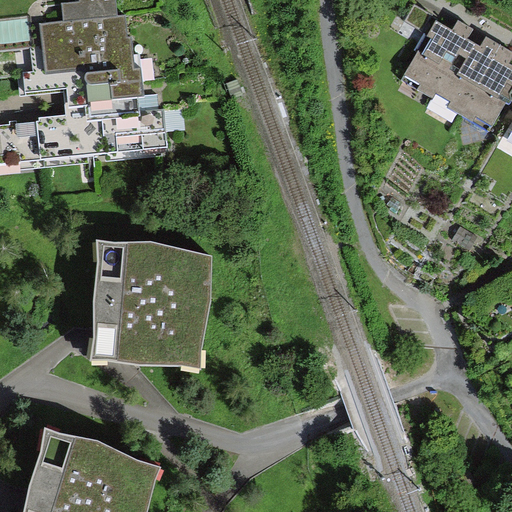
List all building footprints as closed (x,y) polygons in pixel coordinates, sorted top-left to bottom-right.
[(64,122),(0,127),(0,164),(175,152),(171,108),(142,110),(134,14),(118,16),(117,0),(81,0),(81,1),(65,2),(67,25),(31,28),(36,89),(61,87),(64,122)] [(464,38),(435,23),(403,82),(432,98),(464,38)] [(494,54),(464,38),(432,98),(461,114),(494,54)] [(511,90),(511,64),(494,54),(461,114),(491,129),(511,90)] [(244,257),(129,251),(122,378),(236,385),(244,257)] [(0,252),(0,374),(13,373),(0,252)] [(185,511),(199,469),(83,432),(56,511),(185,511)]
